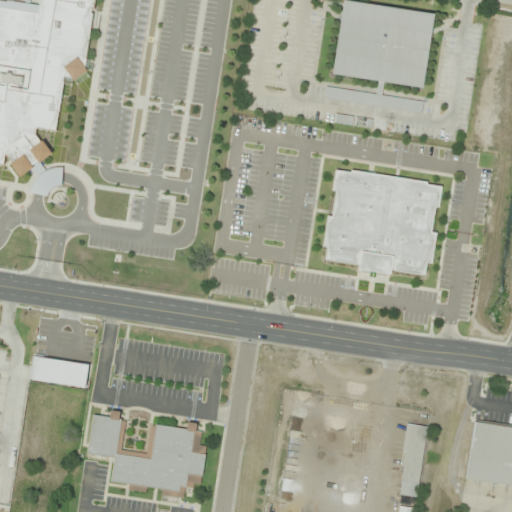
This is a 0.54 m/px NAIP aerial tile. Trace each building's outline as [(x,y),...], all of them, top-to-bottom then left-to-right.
[(96,0),(38,0),(36,7),(4,0),(0,0),(0,165),(4,161),(22,177),(34,164),(28,193),(46,197),(60,183),(63,171),(39,165),(51,152),(24,125),(53,132),(65,79),(74,81),(78,77),(96,0)] [(331,75),(421,88),(432,13),(342,1),(331,75)] [(325,98),(351,102),(353,92),(327,88),(325,98)] [(439,184),(335,169),(322,262),(388,271),(388,270),(423,276),(425,263),(430,264),(434,232),(432,232),(439,184)] [(86,370),(54,367),(52,383),(85,386),(86,370)] [(110,482),(162,489),(161,496),(181,498),(183,486),(199,488),(204,446),(196,445),(199,424),(186,422),(185,429),(152,425),(148,453),(120,450),(124,420),(118,420),(119,412),(109,410),(108,417),(92,415),(87,454),(113,457),(110,482)] [(511,486),(511,428),(473,423),(465,480),(511,486)] [(426,427),(405,424),(397,495),(418,497),(426,427)]
